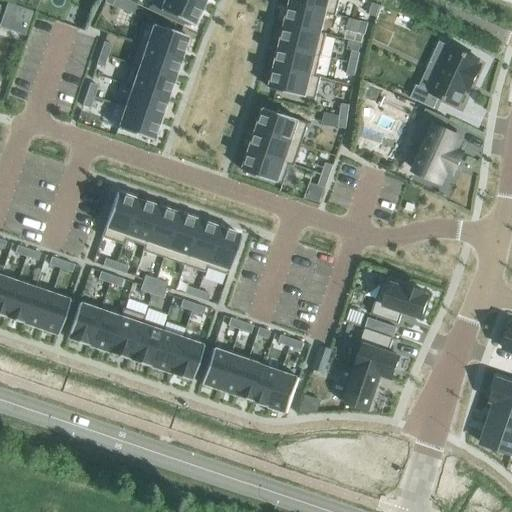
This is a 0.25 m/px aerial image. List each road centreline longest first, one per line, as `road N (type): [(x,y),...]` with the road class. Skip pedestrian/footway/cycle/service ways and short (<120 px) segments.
road 1 (residential): [(21,123),(353,232),(380,238),(448,231),(505,242)]
road 2 (tertiary): [(328,511),(0,400)]
road 3 (residential): [(490,293),(411,511)]
